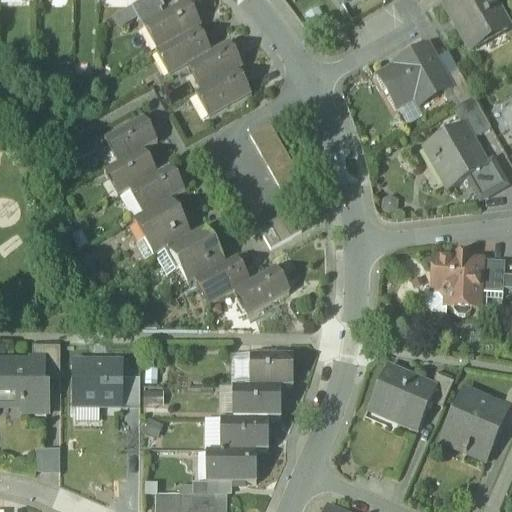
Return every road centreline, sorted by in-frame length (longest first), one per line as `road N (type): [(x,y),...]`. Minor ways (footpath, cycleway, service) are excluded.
road 1 (residential): [(310,477),(352,352),(360,248)]
road 2 (residential): [(360,248),(338,156),(303,82)]
road 3 (residential): [(511,224),(360,248)]
road 4 (residential): [(408,6),(406,26),(303,82)]
